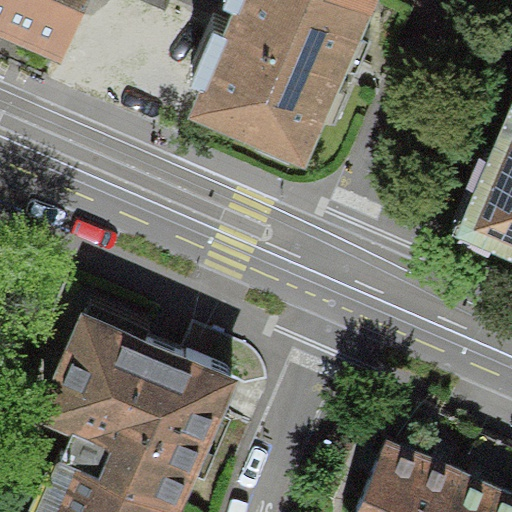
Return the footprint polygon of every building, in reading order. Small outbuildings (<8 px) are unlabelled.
[(0,0),(0,14),(19,22),(17,28),(48,42),(50,36),(56,38),(72,0),(0,0)] [(349,22),(358,0),(232,0),(191,97),(254,124),(252,135),(283,149),(289,139),(297,143),(311,110),(329,114),(336,98),(365,32),(349,22)] [(511,103),(510,102),(463,214),(497,229),(511,234),(511,103)] [(160,337),(85,304),(43,400),(92,421),(94,427),(81,456),(174,496),(175,495),(178,494),(193,461),(189,460),(230,367),(160,337)] [(511,511),(511,488),(482,476),(467,469),(472,458),(511,475),(511,439),(476,424),(458,465),(437,511),(511,511)] [(437,511),(458,465),(411,445),(386,434),(352,511),(437,511)] [(81,456),(75,454),(50,511),(166,511),(174,496),(81,456)]
